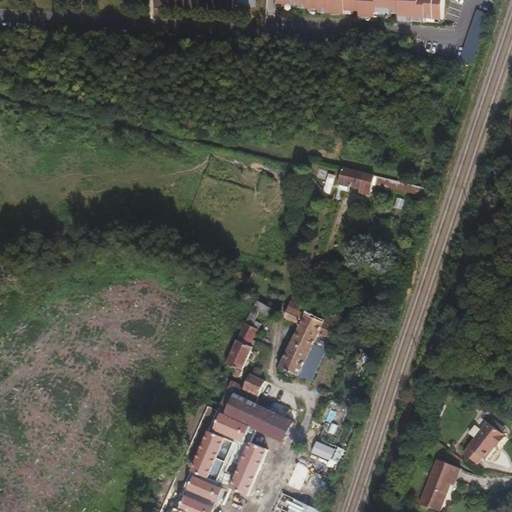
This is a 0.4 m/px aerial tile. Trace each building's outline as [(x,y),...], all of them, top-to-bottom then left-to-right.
[(235,13),(235,0),(157,0),(157,10),(190,12),(235,13)] [(280,0),(281,1),(302,5),(348,13),(348,9),(362,7),(363,15),(379,13),(380,10),(401,8),(402,13),(443,21),(446,0),(280,0)] [(372,183),(374,176),(344,169),(339,184),(350,187),(351,185),(360,188),(360,191),(369,194),(372,183)] [(428,189),(374,176),(372,183),(426,196),(428,189)] [(261,324),(254,321),(259,310),(276,318),(278,312),(256,299),(245,323),(258,330),(261,324)] [(299,312),(303,304),(291,301),(289,308),(299,312)] [(323,354),(326,350),(314,344),(319,333),(334,339),(335,339),(336,327),(307,314),(306,316),(299,312),(289,308),(285,318),(301,326),(280,367),(298,376),(299,375),(311,380),(323,354)] [(240,374),(255,342),(253,341),(258,330),(245,323),(222,374),(227,376),(230,375),(232,370),(235,372),(235,374),(236,376),(237,376),(239,375),(240,374)] [(329,349),(334,339),(319,333),(314,344),(326,350),(323,354),(325,355),(329,349)] [(225,511),(249,511),(287,432),(301,403),(300,398),(281,389),(251,374),(244,387),(231,381),(179,490),(225,511)] [(483,462),(496,446),(497,447),(504,439),(502,438),(503,437),(487,424),(463,454),(476,466),(481,460),(483,462)] [(335,449),(316,441),(311,453),(329,461),(335,449)] [(450,483),(452,479),(455,481),(460,469),(438,459),(420,503),(438,511),(450,483)] [(314,511),(315,510),(293,499),(287,511),(314,511)]
